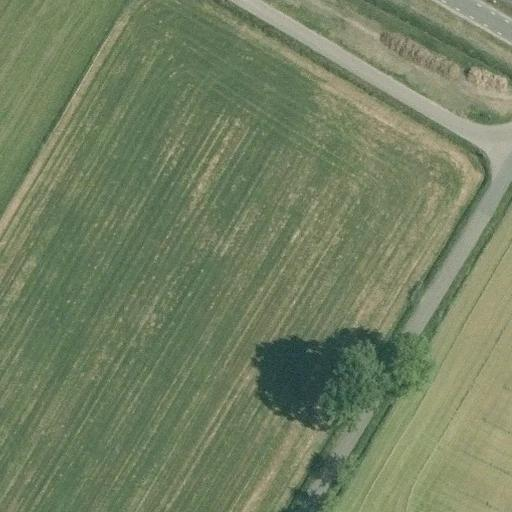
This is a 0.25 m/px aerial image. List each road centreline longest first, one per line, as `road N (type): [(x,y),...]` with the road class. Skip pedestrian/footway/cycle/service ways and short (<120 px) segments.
road 1 (unclassified): [(305,511),(511,160)]
road 2 (unclassified): [(511,153),(247,0)]
